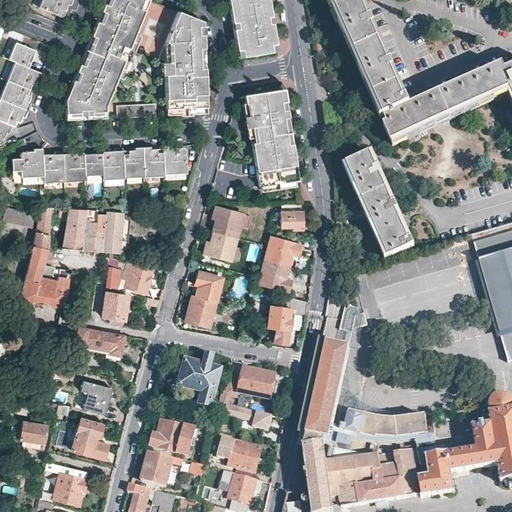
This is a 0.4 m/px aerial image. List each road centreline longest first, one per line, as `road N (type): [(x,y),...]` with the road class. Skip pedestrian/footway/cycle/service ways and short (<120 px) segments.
road 1 (tertiary): [(303,65),(323,262),(307,362)]
road 2 (residential): [(71,41),(42,112),(49,128),(62,135),(215,129)]
road 3 (residential): [(160,337),(215,129)]
road 4 (residential): [(109,511),(160,337)]
road 5 (tertiary): [(307,362),(273,511)]
road 6 (residential): [(307,362),(160,337)]
